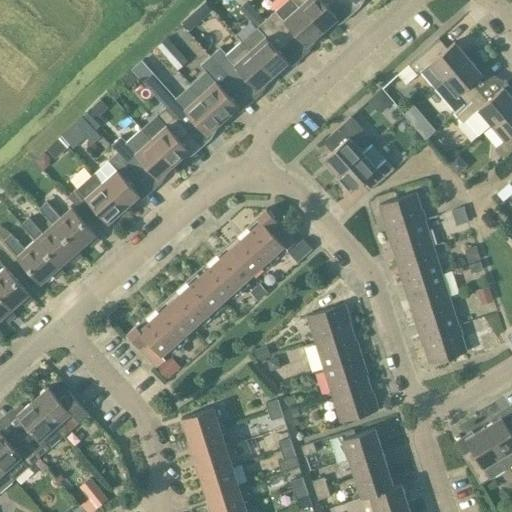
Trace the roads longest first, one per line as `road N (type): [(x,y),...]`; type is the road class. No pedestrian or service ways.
road 1 (residential): [(262,174),(296,193),(369,268),(408,383),(425,401)]
road 2 (residential): [(59,325),(214,181),(262,174)]
road 3 (residential): [(262,174),(262,131),(410,0)]
road 4 (residential): [(172,511),(147,422),(59,325)]
